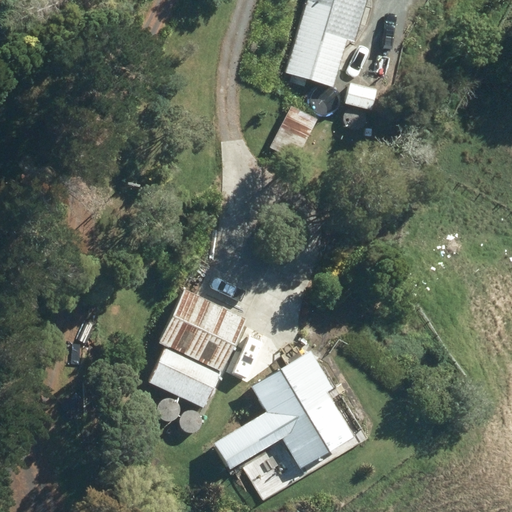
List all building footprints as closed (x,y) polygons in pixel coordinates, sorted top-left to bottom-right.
[(362,0),(304,0),(286,69),(340,83),(362,0)] [(375,89),(347,83),(342,103),(370,109),(375,89)] [(319,114),(292,101),(269,145),(295,159),(319,114)] [(250,314),(182,283),(158,338),(165,341),(148,377),(207,404),(250,314)] [(307,342),(247,377),(264,408),(213,437),(229,465),(283,434),(301,464),(359,431),(307,342)]
